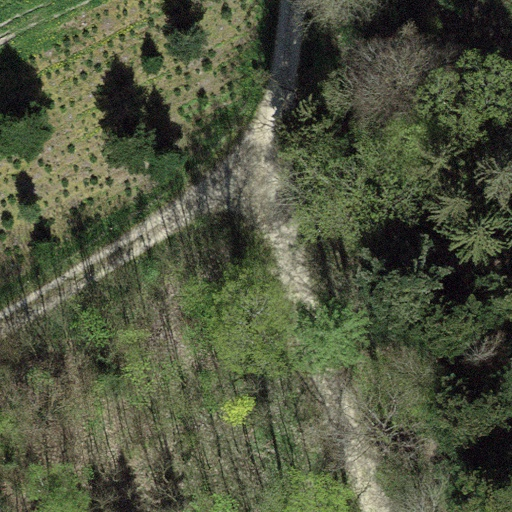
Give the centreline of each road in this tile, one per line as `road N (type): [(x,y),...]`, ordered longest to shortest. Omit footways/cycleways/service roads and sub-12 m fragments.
road 1 (track): [(261,133),(303,317),(375,511)]
road 2 (track): [(0,316),(160,226),(261,133)]
road 3 (track): [(261,133),(278,84),(285,0)]
